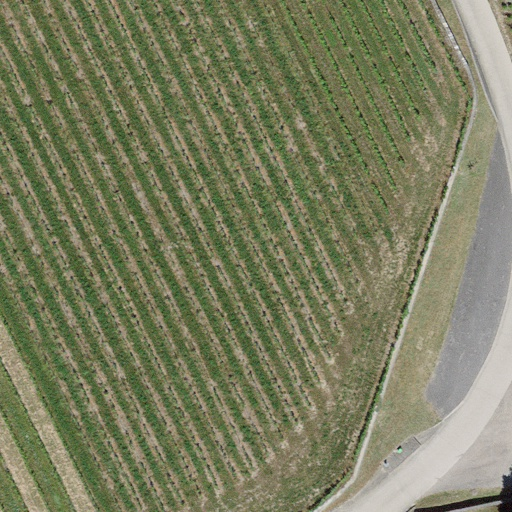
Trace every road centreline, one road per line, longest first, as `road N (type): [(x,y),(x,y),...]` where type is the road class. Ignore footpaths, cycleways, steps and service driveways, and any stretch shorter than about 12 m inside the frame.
road 1 (track): [(381,511),(463,430),(498,375),(511,329)]
road 2 (track): [(511,119),(468,0)]
